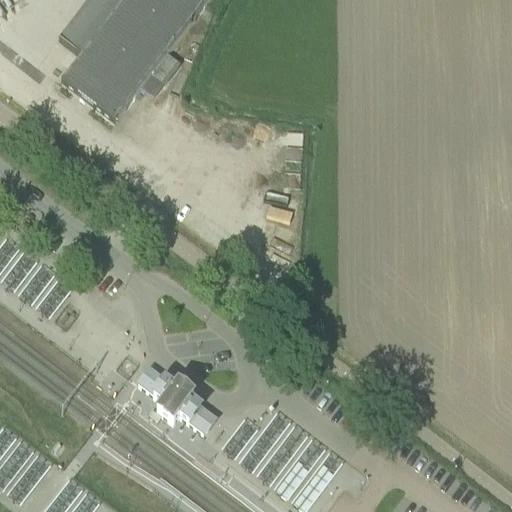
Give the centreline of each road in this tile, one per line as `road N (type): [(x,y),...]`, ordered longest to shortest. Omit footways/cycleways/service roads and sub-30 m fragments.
road 1 (unclassified): [(134,280),(173,292),(247,357),(253,379),(233,405),(217,403),(160,355)]
road 2 (unclassified): [(134,280),(0,176)]
